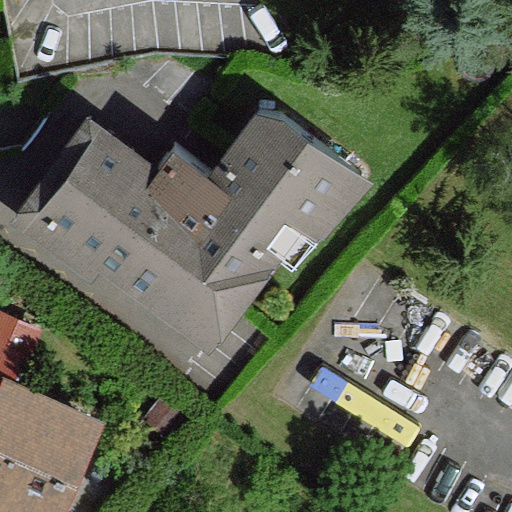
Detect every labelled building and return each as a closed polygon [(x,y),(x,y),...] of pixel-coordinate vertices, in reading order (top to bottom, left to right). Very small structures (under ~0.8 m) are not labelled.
[(161,171),(91,121),(34,203),(123,265),(142,237),(150,226),(172,242),(165,252),(234,300),(235,301),(277,244),(294,256),(365,172),(282,113),(262,111),(218,175),(178,147),(161,171)] [(142,237),(123,265),(215,330),(235,301),(234,300),(165,252),(172,242),(150,226),(142,237)] [(240,300),(199,360),(228,380),(269,320),(240,300)] [(0,408),(1,409),(13,381),(35,329),(11,319),(4,334),(0,332),(0,408)] [(13,381),(1,409),(0,411),(0,499),(28,511),(46,511),(89,414),(13,381)]
